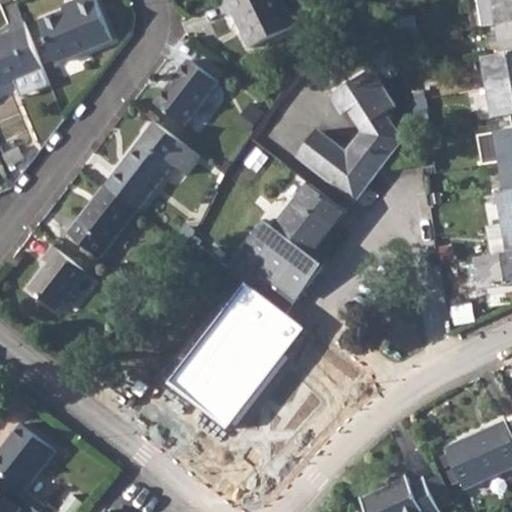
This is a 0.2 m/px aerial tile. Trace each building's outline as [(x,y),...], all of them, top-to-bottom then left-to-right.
[(75,0),(77,5),(64,10),(42,20),(59,60),(113,38),(97,0),(75,0)] [(283,0),(223,0),(230,13),(234,11),(252,45),(295,24),(283,0)] [(511,0),(480,0),(484,24),(499,21),(511,19),(511,0)] [(511,19),(499,21),(504,52),(511,50),(511,19)] [(0,86),(46,67),(26,21),(12,26),(13,31),(0,36),(0,86)] [(511,50),(504,52),(485,55),(490,85),(511,81),(511,50)] [(192,58),(159,102),(188,123),(221,81),(192,58)] [(359,197),(379,169),(371,163),(379,151),(388,158),(405,137),(388,111),(400,104),(376,67),(336,92),(347,111),(352,108),(365,129),(350,149),(322,129),(302,154),(322,169),(324,166),(344,182),(342,185),(359,197)] [(511,81),(490,85),(495,116),(511,113),(511,81)] [(107,184),(140,209),(176,163),(189,173),(202,155),(156,121),(107,184)] [(511,127),(498,130),(504,159),(511,157),(511,127)] [(245,252),(246,254),(291,287),(301,294),(325,262),(315,254),(313,253),(308,249),(314,242),(321,247),(348,210),(311,183),(279,226),(271,219),(245,252)] [(71,231),(103,256),(140,209),(107,184),(71,231)] [(511,188),(509,189),(501,191),(506,221),(511,219),(511,188)] [(88,269),(55,243),(46,256),(50,259),(31,285),(59,307),(88,269)] [(511,250),(511,251),(479,257),(485,286),(511,281),(511,250)] [(252,284),(175,384),(230,427),(307,327),(291,315),(252,284)] [(449,445),(454,457),(464,477),(467,486),(511,466),(511,428),(508,420),(449,445)] [(0,486),(24,506),(32,511),(42,511),(48,505),(27,489),(57,448),(22,422),(0,449),(0,486)] [(442,511),(438,500),(426,474),(413,481),(410,475),(364,496),(371,511),(442,511)] [(0,486),(0,511),(18,511),(24,506),(0,486)]
